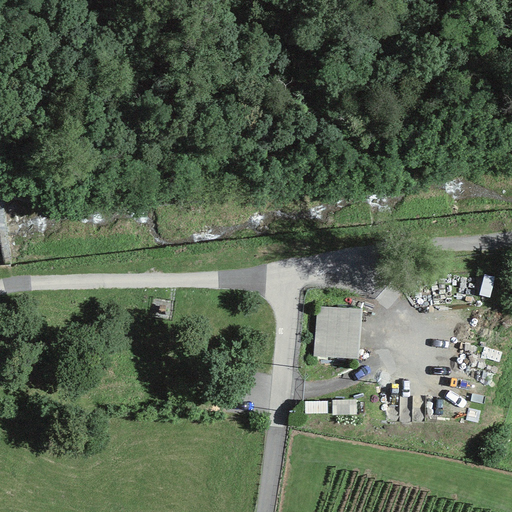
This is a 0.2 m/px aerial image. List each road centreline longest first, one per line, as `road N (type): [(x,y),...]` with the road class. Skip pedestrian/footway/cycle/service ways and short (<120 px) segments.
road 1 (unclassified): [(0,289),(289,275)]
road 2 (unclassified): [(263,511),(289,275)]
road 3 (unclassified): [(289,275),(511,240)]
